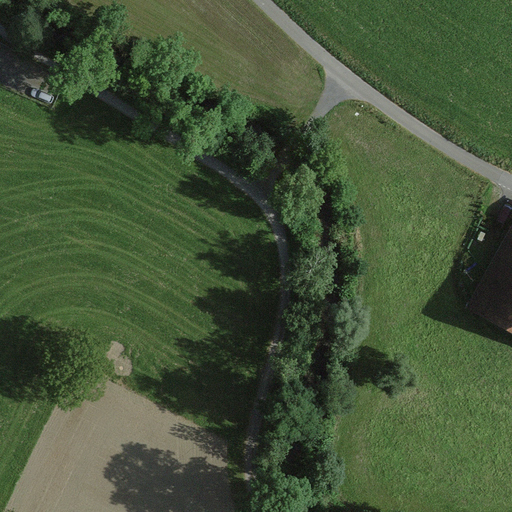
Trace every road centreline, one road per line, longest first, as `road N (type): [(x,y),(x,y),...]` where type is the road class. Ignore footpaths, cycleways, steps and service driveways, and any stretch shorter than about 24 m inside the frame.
road 1 (track): [(259,511),(250,444),(287,272),(276,216),(217,167),(0,28)]
road 2 (unclassified): [(262,0),(347,80),(511,181)]
road 3 (track): [(260,198),(347,80)]
